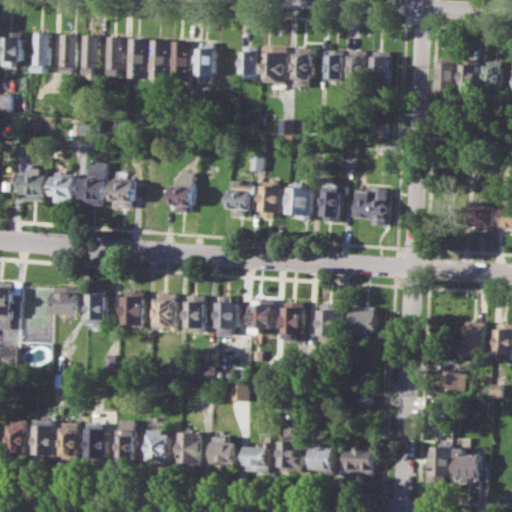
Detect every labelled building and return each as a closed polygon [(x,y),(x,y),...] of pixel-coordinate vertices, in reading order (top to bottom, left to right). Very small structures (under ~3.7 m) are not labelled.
[(35,70),(36,32),(54,32),(52,66),(48,65),(48,70),(35,70)] [(62,68),(63,33),(80,33),(78,74),(64,73),(65,68),(62,68)] [(85,34),(102,34),(100,78),(86,78),(86,69),(83,69),(85,34)] [(4,63),(5,35),(26,36),(25,60),(18,60),(18,64),(4,63)] [(109,35),(126,36),(125,74),(107,73),(109,35)] [(133,36),(151,37),(149,77),(131,77),(133,36)] [(154,38),(153,76),(171,77),(172,38),(154,38)] [(176,38),(175,76),(194,77),(196,39),(176,38)] [(199,41),(198,78),(208,79),(208,74),(218,74),(219,42),(199,41)] [(244,44),(261,44),(260,78),(247,78),(247,72),(243,72),(244,44)] [(264,44),(263,81),(288,82),(290,45),(264,44)] [(296,46),(295,86),(310,86),(310,79),(314,79),(315,46),(296,46)] [(350,48),(368,49),(368,80),(350,79),(350,48)] [(329,49),(346,49),(345,79),(328,78),(329,49)] [(374,49),(392,49),(391,80),(373,80),(374,49)] [(440,56),(460,57),(458,91),(439,90),(440,56)] [(463,57),(461,88),(480,88),(481,58),(463,57)] [(487,59),(505,60),(504,90),(486,89),(487,59)] [(0,81),(15,82),(13,109),(0,108),(0,81)] [(278,117),(294,118),(293,131),(278,131),(278,117)] [(365,118),(390,119),(389,138),(364,137),(365,118)] [(83,119),(100,120),(99,135),(82,134),(83,119)] [(201,149),(214,149),(213,165),(200,164),(201,149)] [(251,154),(265,155),(264,170),(251,169),(251,154)] [(84,176),(91,177),(92,160),(112,161),(109,198),(106,198),(106,204),(85,202),(86,196),(82,196),(84,176)] [(31,166),(51,167),(50,193),(47,193),(47,199),(25,198),(25,192),(22,192),(23,171),(31,172),(31,166)] [(173,201),(174,184),(179,184),(180,175),(184,176),(185,169),(198,170),(196,203),(191,203),(191,210),(179,209),(179,201),(173,201)] [(55,170),(80,172),(79,195),(74,195),(74,201),(57,200),(57,194),(54,193),(55,170)] [(202,204),(203,186),(209,186),(210,176),(221,177),(221,181),(229,181),(227,206),(221,206),(221,212),(208,211),(208,204),(202,204)] [(115,177),(139,179),(138,200),(135,200),(135,206),(116,205),(116,198),(113,198),(115,177)] [(264,179),(281,180),(281,184),(286,185),(284,211),(278,210),(278,216),(265,215),(265,208),(262,208),(264,179)] [(292,185),(296,185),(297,179),(308,180),(308,186),(319,187),(317,213),(312,212),(312,218),(293,217),(293,211),(290,211),(292,185)] [(327,180),(350,182),(349,193),(346,193),(344,220),(325,218),(327,180)] [(232,182),(260,184),(259,193),(256,193),(255,208),(249,208),(249,213),(236,212),(237,207),(231,206),(232,182)] [(356,188),(369,189),(369,184),(388,185),(387,201),(392,201),(392,212),(387,211),(387,223),(374,223),(374,217),(355,216),(356,188)] [(470,199),(481,200),(481,204),(496,204),(495,226),(487,225),(487,230),(469,229),(470,199)] [(502,205),(511,205),(511,232),(508,232),(508,226),(502,226),(502,205)] [(0,281),(16,282),(16,278),(24,278),(23,301),(15,300),(15,328),(0,327),(0,281)] [(57,285),(83,285),(82,313),(56,312),(57,285)] [(90,326),(91,288),(110,288),(110,326),(90,326)] [(126,290),(146,290),(145,305),(149,305),(149,324),(125,323),(126,290)] [(160,291),(179,292),(179,298),(183,298),(182,326),(156,325),(157,297),(160,297),(160,291)] [(188,325),(188,293),(210,294),(210,325),(188,325)] [(219,326),(220,295),(235,295),(235,300),(243,300),(243,326),(238,326),(238,334),(223,334),(223,326),(219,326)] [(253,296),(278,297),(277,327),(266,326),(266,333),(253,333),(253,296)] [(286,300),(306,300),(306,332),(295,332),(295,337),(285,337),(286,300)] [(322,301),(344,302),(343,340),(325,340),(325,333),(322,333),(322,301)] [(354,304),(379,305),(379,331),(367,330),(367,336),(354,336),(354,304)] [(468,320),(487,321),(486,355),(462,354),(463,337),(467,338),(468,320)] [(498,322),(511,322),(511,353),(501,353),(501,350),(497,349),(498,322)] [(106,352),(118,353),(117,373),(105,372),(106,352)] [(199,364),(217,365),(217,379),(199,379),(199,364)] [(237,365),(250,365),(249,379),(236,379),(237,365)] [(438,369),(468,370),(467,392),(437,391),(438,369)] [(491,380),(506,381),(505,396),(491,396),(491,380)] [(231,383),(250,383),(249,399),(231,399),(231,383)] [(359,390),(374,390),(374,406),(359,406),(359,390)] [(10,451),(11,423),(14,423),(15,418),(30,418),(30,424),(32,424),(32,452),(10,451)] [(37,455),(38,419),(59,419),(59,455),(37,455)] [(122,419),(140,419),(140,457),(122,457),(122,419)] [(64,421),(83,421),(83,455),(64,454),(64,421)] [(90,427),(93,427),(93,422),(109,422),(109,427),(113,427),(113,457),(90,457),(90,427)] [(152,428),(168,428),(167,433),(174,433),(174,460),(151,460),(152,428)] [(183,430),(205,431),(204,463),(182,463),(183,430)] [(216,434),(233,434),(233,440),(241,440),(241,463),(232,463),(232,470),(222,470),(222,461),(216,461),(216,434)] [(281,440),(288,440),(288,434),(300,435),(300,440),(304,440),(303,451),(308,451),(308,471),(281,471),(281,440)] [(348,438),(362,438),(361,446),(378,446),(377,474),(347,473),(348,438)] [(248,445),(273,445),(272,470),(247,469),(248,445)] [(313,445),(339,446),(338,470),(313,469),(313,445)] [(435,445),(455,446),(454,483),(428,482),(429,454),(434,454),(435,445)] [(459,446),(457,482),(483,484),(484,452),(468,451),(468,447),(459,446)]
